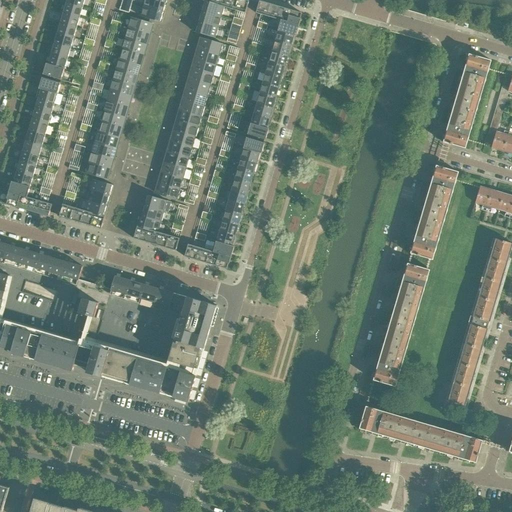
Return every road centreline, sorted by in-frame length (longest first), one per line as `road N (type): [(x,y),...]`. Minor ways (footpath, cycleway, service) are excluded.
road 1 (residential): [(419,471),(329,452),(421,139)]
road 2 (residential): [(328,0),(239,294)]
road 3 (residential): [(239,294),(0,224)]
road 4 (secondary): [(185,475),(0,415)]
road 5 (residential): [(239,294),(185,475)]
road 6 (secondary): [(0,447),(177,499)]
road 7 (secondary): [(306,511),(185,475)]
road 8 (residential): [(331,0),(452,36)]
